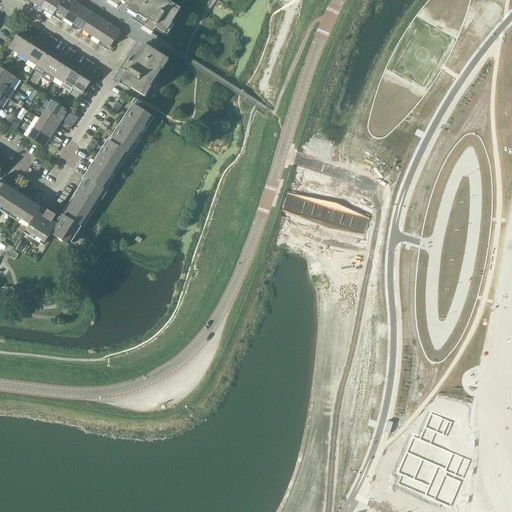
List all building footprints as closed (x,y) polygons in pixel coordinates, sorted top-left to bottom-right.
[(44,10),(49,0),(37,0),(34,4),(44,10)] [(63,1),(63,0),(62,0),(49,0),(44,10),(53,16),(55,13),(57,9),(57,10),(63,1)] [(55,13),(64,19),(75,2),(70,0),(62,0),(63,0),(63,1),(57,10),(57,9),(55,13)] [(180,10),(163,0),(134,0),(132,5),(149,16),(144,24),(154,30),(157,26),(166,32),(180,10)] [(73,25),(78,18),(84,8),(75,2),(64,19),(73,25)] [(82,31),(87,24),(90,18),(93,14),(84,8),(78,18),(73,25),(82,31)] [(90,18),(87,24),(82,31),(91,36),(99,24),(102,20),(93,14),(90,18)] [(102,20),(99,24),(91,36),(100,42),(105,35),(111,26),(102,20)] [(31,35),(36,27),(32,25),(27,32),(31,35)] [(111,26),(105,35),(100,42),(110,48),(121,32),(111,26)] [(36,27),(31,35),(35,37),(40,29),(36,27)] [(19,32),(9,48),(18,54),(29,38),(19,32)] [(162,46),(165,43),(165,42),(150,32),(142,45),(145,46),(134,64),(129,61),(123,71),(127,74),(121,83),(143,96),(167,59),(158,54),(162,46)] [(49,46),(54,39),(50,36),(45,44),(49,46)] [(18,54),(27,60),(38,44),(29,38),(18,54)] [(54,39),(49,46),(53,49),(58,41),(54,39)] [(27,60),(36,66),(47,50),(38,44),(27,60)] [(67,58),(72,50),(68,48),(63,55),(67,58)] [(34,70),(43,75),(46,72),(56,55),(47,50),(36,66),(34,70)] [(72,50),(67,58),(71,60),(76,53),(72,50)] [(65,61),(56,55),(46,72),(55,78),(65,61)] [(85,69),(90,62),(87,59),(82,67),(85,69)] [(55,78),(64,83),(74,67),(65,61),(55,78)] [(90,62),(85,69),(89,72),(94,64),(90,62)] [(0,81),(10,88),(16,78),(0,67),(0,81)] [(74,67),(64,83),(61,88),(70,93),(73,89),(83,73),(74,67)] [(73,89),(82,95),(93,79),(83,73),(73,89)] [(0,93),(4,97),(10,88),(0,81),(0,93)] [(40,93),(41,85),(33,85),(32,93),(40,93)] [(87,179),(75,198),(55,229),(36,216),(40,209),(4,185),(6,182),(1,179),(0,179),(0,206),(30,225),(26,230),(45,243),(51,234),(66,244),(78,226),(80,227),(104,190),(102,189),(126,152),(127,153),(151,116),(143,111),(146,106),(134,99),(131,104),(134,106),(111,142),(110,141),(103,151),(86,179),(87,179)] [(52,101),(46,110),(62,121),(68,111),(52,101)] [(22,109),(17,118),(22,121),(27,112),(22,109)] [(40,119),(56,130),(62,121),(46,110),(40,119)] [(22,121),(17,118),(12,127),(16,130),(22,121)] [(34,128),(50,139),(56,130),(40,119),(34,128)] [(65,123),(72,127),(74,123),(68,119),(65,123)] [(72,127),(65,123),(63,127),(70,131),(72,127)] [(34,128),(28,138),(44,148),(50,139),(34,128)] [(54,141),(60,145),(63,142),(56,137),(54,141)] [(60,145),(54,141),(51,145),(58,149),(60,145)] [(15,187),(19,181),(16,178),(11,185),(15,187)] [(19,181),(15,187),(19,190),(23,183),(19,181)] [(33,199),(38,192),(34,190),(30,197),(33,199)] [(38,192),(33,199),(37,201),(41,195),(38,192)] [(21,242),(17,250),(22,253),(27,246),(21,242)] [(10,257),(15,260),(18,255),(14,252),(12,255),(10,257)] [(14,287),(2,288),(3,297),(15,296),(14,287)] [(430,414),(424,428),(442,436),(448,422),(430,414)] [(413,436),(397,474),(430,488),(436,472),(439,473),(441,469),(446,471),(453,454),(413,436)]
